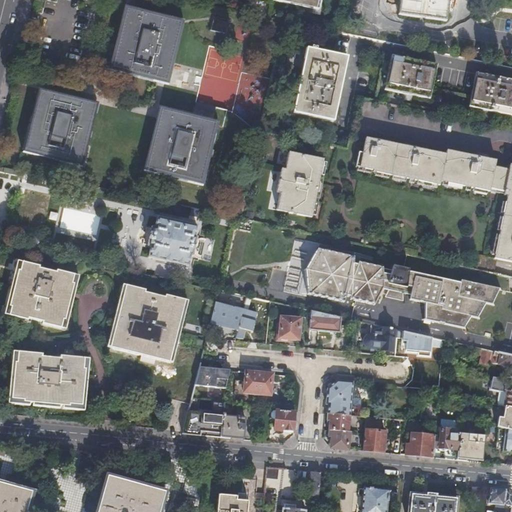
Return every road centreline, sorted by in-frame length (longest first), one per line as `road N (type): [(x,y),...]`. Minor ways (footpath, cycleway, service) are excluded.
road 1 (residential): [(303,459),(0,429)]
road 2 (residential): [(511,478),(303,459)]
